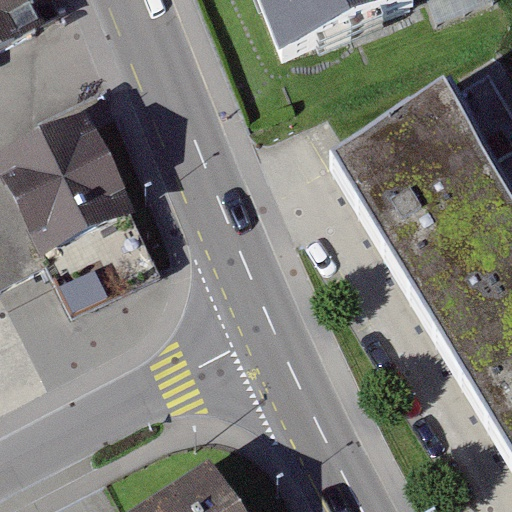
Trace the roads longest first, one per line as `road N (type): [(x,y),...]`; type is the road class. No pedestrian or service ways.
road 1 (secondary): [(140,0),(273,330)]
road 2 (residential): [(0,474),(273,330)]
road 3 (secondary): [(273,330),(362,511)]
